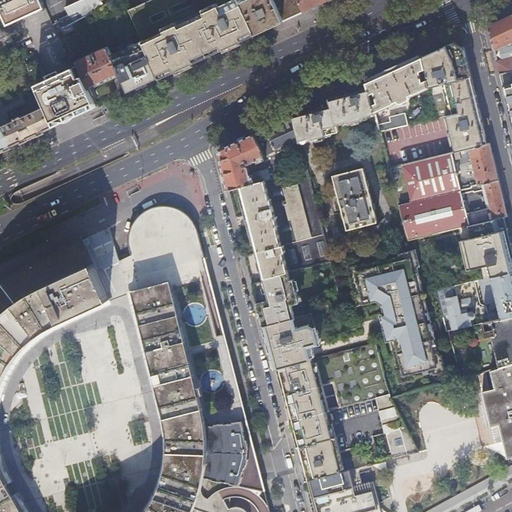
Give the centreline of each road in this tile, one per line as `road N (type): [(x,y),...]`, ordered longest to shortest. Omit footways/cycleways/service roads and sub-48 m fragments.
road 1 (primary): [(392,0),(0,182)]
road 2 (residential): [(197,135),(295,511)]
road 3 (primary): [(197,135),(466,0)]
road 4 (primary): [(9,224),(197,135)]
road 5 (residential): [(466,0),(511,187)]
